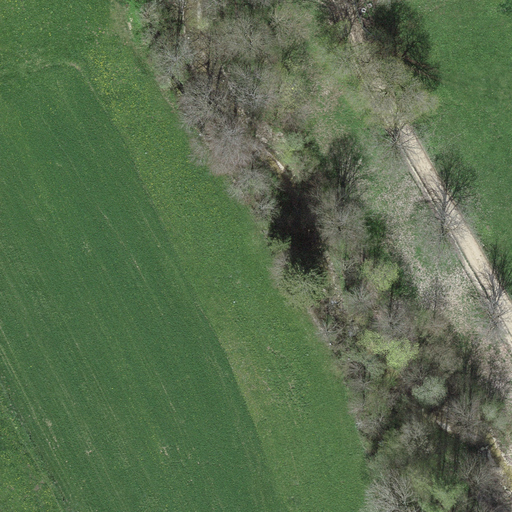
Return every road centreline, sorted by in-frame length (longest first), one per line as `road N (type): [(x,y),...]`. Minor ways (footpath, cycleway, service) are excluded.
road 1 (track): [(343,0),(511,328)]
road 2 (track): [(349,0),(460,83),(511,90)]
